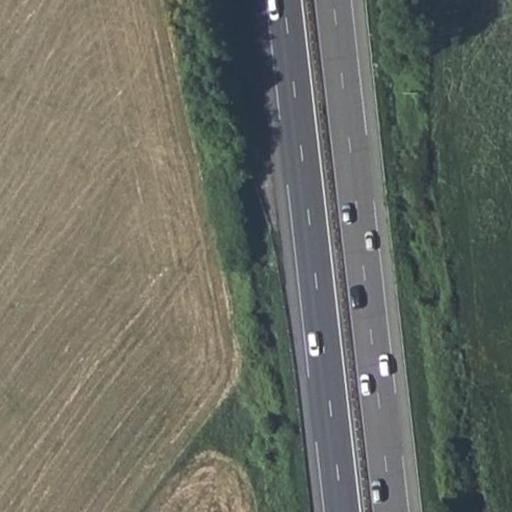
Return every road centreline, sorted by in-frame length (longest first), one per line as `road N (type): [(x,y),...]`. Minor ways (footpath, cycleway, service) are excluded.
road 1 (trunk): [(392,511),(333,0)]
road 2 (trunk): [(284,0),(343,511)]
